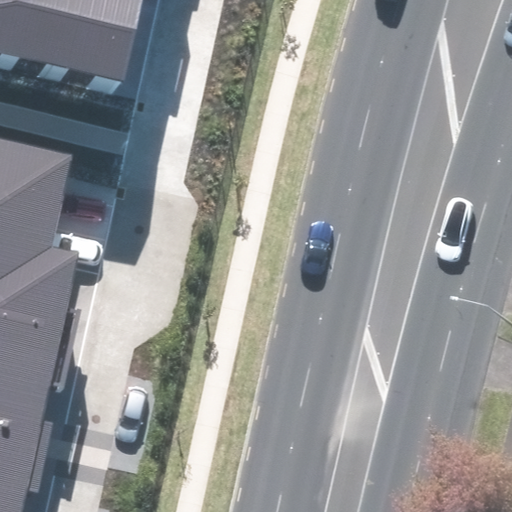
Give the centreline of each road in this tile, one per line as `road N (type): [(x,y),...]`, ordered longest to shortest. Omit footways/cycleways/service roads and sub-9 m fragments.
road 1 (secondary): [(443,0),(406,74),(320,511)]
road 2 (residential): [(202,0),(97,511)]
